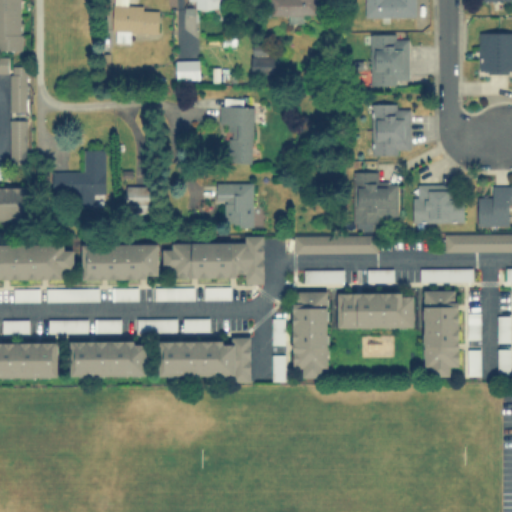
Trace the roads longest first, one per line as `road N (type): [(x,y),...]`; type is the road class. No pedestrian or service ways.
road 1 (residential): [(444,0),(445,117),(459,139),(502,140)]
road 2 (residential): [(37,0),(38,85),(48,100),(115,106)]
road 3 (residential): [(115,106),(151,126),(177,175),(198,185)]
